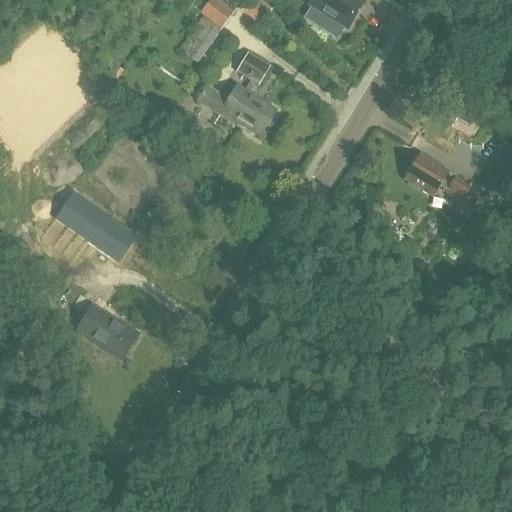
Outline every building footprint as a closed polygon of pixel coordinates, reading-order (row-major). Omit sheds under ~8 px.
[(179,50),(197,64),(222,30),(220,29),(233,12),(218,0),(212,0),(201,16),(202,17),(179,50)] [(308,0),(344,25),(358,0),(308,0)] [(236,73),(258,87),(270,67),(247,54),(236,73)] [(236,123),(260,138),(276,111),(236,86),(227,100),(206,87),(197,102),(235,125),(236,123)] [(458,103),(451,115),(468,126),(475,114),(458,103)] [(480,185),(511,203),(511,162),(499,154),(480,185)] [(439,186),(462,200),(470,187),(419,156),(405,180),(432,197),(439,186)] [(73,193),(54,221),(119,265),(138,237),(73,193)] [(61,254),(37,244),(29,263),(53,273),(61,254)] [(95,267),(116,283),(123,274),(102,258),(95,267)] [(51,303),(37,285),(25,295),(39,312),(51,303)] [(76,333),(123,362),(139,335),(92,307),(76,333)]
